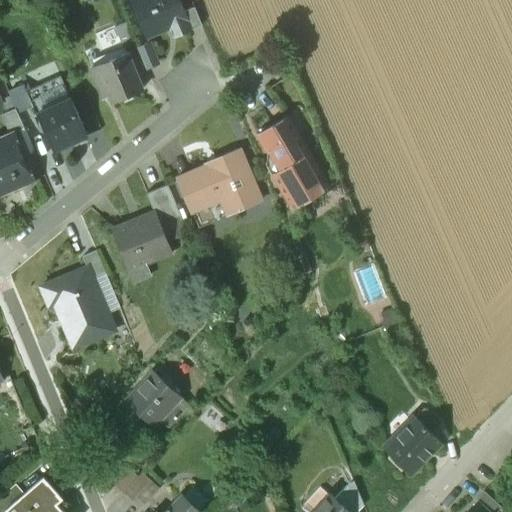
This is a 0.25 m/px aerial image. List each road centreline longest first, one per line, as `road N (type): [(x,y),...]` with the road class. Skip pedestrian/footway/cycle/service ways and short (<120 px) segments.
road 1 (residential): [(200,78),(181,107),(0,262)]
road 2 (residential): [(99,511),(0,276)]
road 3 (residential): [(420,511),(511,414)]
